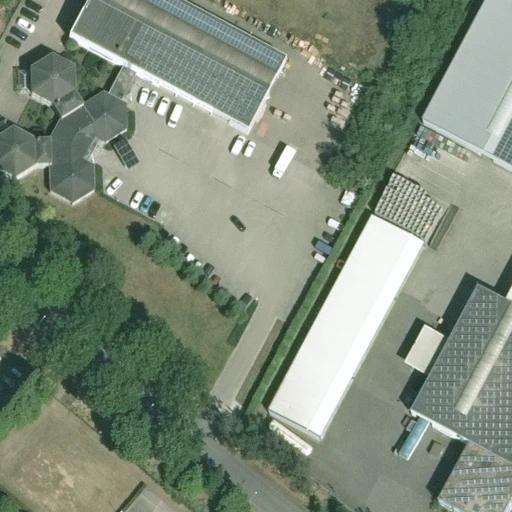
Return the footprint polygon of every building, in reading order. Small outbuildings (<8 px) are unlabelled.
[(154,0),(85,0),(63,44),(121,74),(135,81),(249,140),(286,68),(154,0)] [(511,0),(502,0),(435,131),(511,170),(511,0)] [(13,133),(0,141),(0,176),(15,184),(35,171),(49,170),(50,196),(72,207),(94,194),(93,169),(82,163),(94,141),(104,147),(126,133),(126,108),(121,106),(135,81),(121,74),(108,99),(103,96),(82,109),(75,98),(74,73),(51,61),(30,75),(31,100),(53,111),(60,123),(49,145),(34,145),(13,133)] [(337,178),(349,151),(331,144),(320,171),(337,178)] [(339,443),(427,242),(371,218),(283,419),(339,443)] [(511,511),(511,315),(478,298),(452,347),(429,335),(414,363),(436,375),(413,417),(479,451),(448,509),(454,511),(511,511)]
